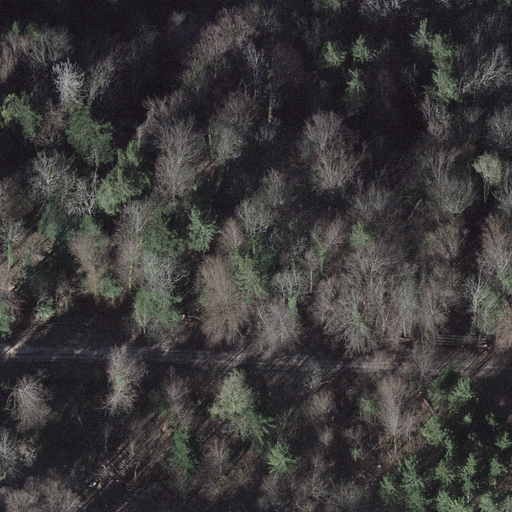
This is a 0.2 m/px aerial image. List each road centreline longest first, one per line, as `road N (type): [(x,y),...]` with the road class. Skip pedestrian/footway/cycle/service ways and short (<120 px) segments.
road 1 (track): [(0,353),(150,352),(511,374)]
road 2 (track): [(0,495),(133,511)]
